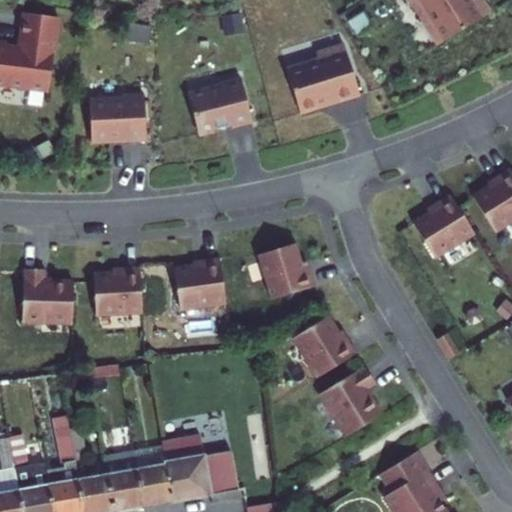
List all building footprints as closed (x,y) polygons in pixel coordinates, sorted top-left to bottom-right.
[(470,0),(408,0),(437,45),(489,13),(480,0),(470,0)] [(0,85),(48,92),(57,18),(23,13),(19,48),(10,46),(6,41),(0,40),(0,85)] [(285,69),(299,113),(358,95),(343,45),(315,54),(317,59),(285,69)] [(187,95),(197,134),(230,125),(231,128),(251,122),(239,77),(219,83),(220,87),(187,95)] [(123,140),(124,142),(145,141),(143,94),(121,95),(121,99),(88,101),(90,141),(123,140)] [(511,219),(511,173),(509,168),(494,177),(497,181),(472,197),(493,231),(511,219)] [(472,233),(449,194),(434,203),(437,208),(412,223),(433,257),(472,233)] [(256,256),(269,302),(312,289),(308,273),(303,274),(295,246),(256,256)] [(173,269),(177,309),(223,303),(218,258),(201,260),(202,265),(173,269)] [(97,315),(143,312),(140,267),(123,268),(123,273),(93,275),(97,315)] [(45,269),(23,269),(21,321),(71,323),(73,282),(44,281),(45,269)] [(293,338),(317,377),(356,353),(346,339),(342,342),(327,317),(293,338)] [(437,341),(449,360),(459,354),(447,334),(437,341)] [(319,394),(345,436),(380,415),(365,391),(375,385),(363,366),(319,394)] [(79,461),(74,435),(60,438),(65,463),(79,461)] [(20,472),(23,492),(26,511),(57,511),(53,487),(49,466),(32,469),(27,444),(15,446),(20,472)] [(166,445),(137,451),(141,471),(170,466),(170,461),(166,445)] [(20,472),(15,446),(0,449),(0,452),(4,474),(20,472)] [(137,451),(106,456),(110,477),(141,471),(137,451)] [(170,466),(177,500),(212,494),(205,455),(170,461),(170,466)] [(79,461),(65,463),(49,466),(53,487),(82,482),(79,461)] [(141,471),(147,505),(177,500),(170,466),(141,471)] [(428,470),(384,497),(392,511),(445,511),(440,502),(436,497),(442,493),(428,470)] [(141,471),(110,477),(116,510),(147,505),(141,471)] [(20,472),(4,474),(0,475),(0,496),(23,492),(20,472)] [(110,477),(82,482),(87,511),(106,511),(116,510),(110,477)] [(87,511),(82,482),(53,487),(57,511),(87,511)] [(0,511),(26,511),(23,492),(0,496),(0,511)] [(442,493),(436,497),(440,502),(446,498),(442,493)]
